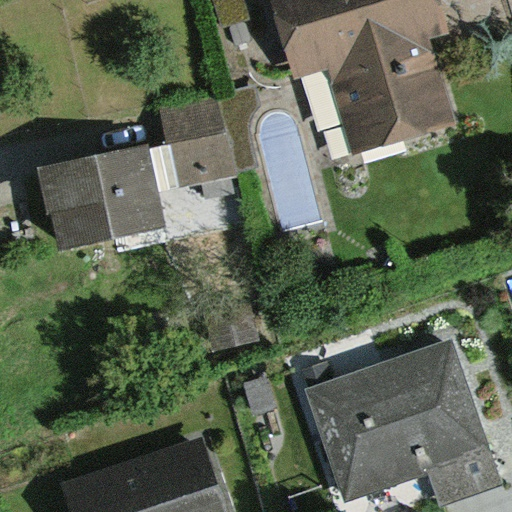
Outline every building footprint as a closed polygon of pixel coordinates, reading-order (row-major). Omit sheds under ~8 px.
[(247,0),(223,0),(228,27),(251,23),(247,0)] [(434,0),(269,0),(330,173),(476,122),(434,0)] [(182,179),(266,168),(257,96),(173,107),(182,179)] [(144,155),(38,173),(51,245),(156,227),(144,155)] [(457,342),(299,391),(336,511),(343,511),(495,465),(457,342)] [(228,511),(207,444),(58,492),(64,511),(228,511)]
